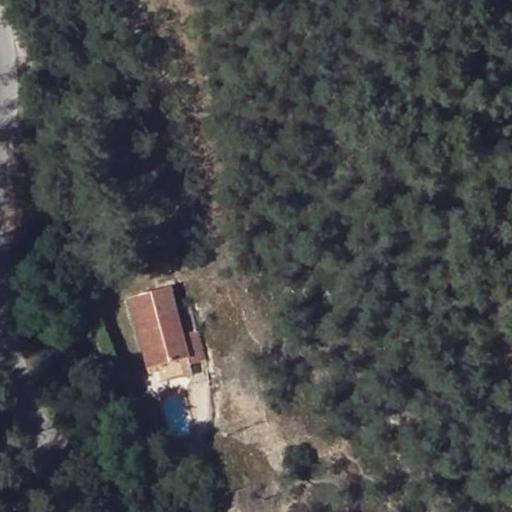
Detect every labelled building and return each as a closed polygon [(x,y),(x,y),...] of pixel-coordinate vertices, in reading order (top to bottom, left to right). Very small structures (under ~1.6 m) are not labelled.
[(169,288),(128,299),(140,342),(147,340),(154,367),(180,359),(188,358),(181,335),(169,288)] [(186,316),(190,333),(198,331),(193,315),(187,316),(186,316)] [(181,335),(188,358),(190,365),(205,361),(198,331),(190,333),(181,335)] [(154,367),(147,340),(140,342),(146,369),(154,367)] [(190,365),(188,358),(180,359),(184,377),(192,375),(190,365)]
